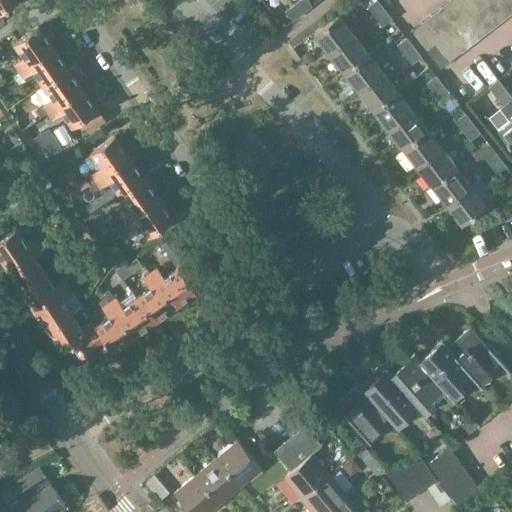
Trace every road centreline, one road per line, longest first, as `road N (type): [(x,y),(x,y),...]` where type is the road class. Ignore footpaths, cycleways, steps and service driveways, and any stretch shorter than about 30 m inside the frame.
road 1 (residential): [(73,0),(278,292)]
road 2 (residential): [(373,226),(365,194),(180,0)]
road 3 (residential): [(70,442),(278,292)]
road 4 (tertiary): [(70,442),(0,333)]
